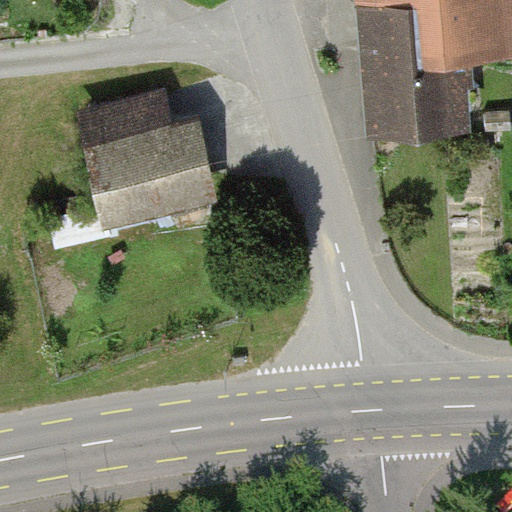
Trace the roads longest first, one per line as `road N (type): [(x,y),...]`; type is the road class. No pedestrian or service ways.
road 1 (unclassified): [(271,0),(379,412)]
road 2 (primary): [(0,472),(379,412)]
road 3 (track): [(221,42),(0,66)]
road 4 (primary): [(379,412),(511,406)]
